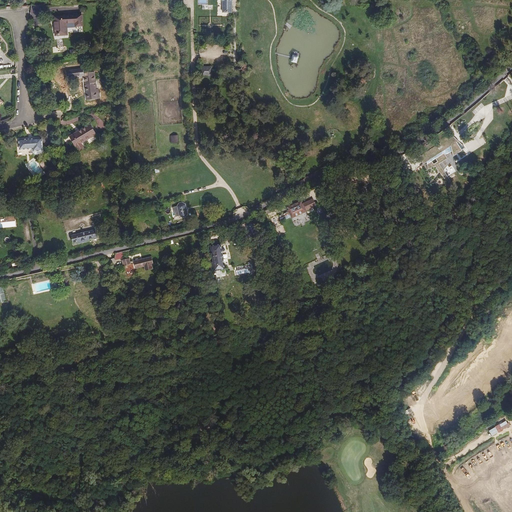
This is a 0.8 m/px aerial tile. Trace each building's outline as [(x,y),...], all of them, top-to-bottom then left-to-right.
[(229,14),(229,0),(219,0),(219,13),(229,14)] [(58,34),(70,33),(69,22),(79,22),(79,25),(86,25),(85,14),(57,15),(58,34)] [(85,77),(88,101),(102,100),(100,89),(96,89),(94,72),(84,73),(85,77)] [(71,137),(78,147),(83,144),(98,134),(91,124),(71,137)] [(176,142),(175,134),(168,133),(169,141),(176,142)] [(44,139),(21,141),(21,150),(34,149),(34,153),(45,152),(44,139)] [(83,144),(78,147),(82,152),(87,149),(83,144)] [(457,174),(443,154),(431,161),(431,160),(425,164),(428,169),(436,164),(447,181),(457,174)] [(426,177),(419,178),(418,185),(422,189),(428,187),(430,181),(426,177)] [(302,200),(287,206),(292,217),(306,211),(302,200)] [(187,216),(183,202),(175,204),(179,219),(187,216)] [(97,238),(94,230),(70,236),(72,244),(76,243),(77,245),(90,242),(89,240),(97,238)] [(221,244),(211,245),(213,262),(212,262),(213,266),(214,266),(215,270),(216,270),(224,269),(225,268),(221,244)] [(151,256),(134,261),(135,268),(137,267),(138,271),(146,269),(145,266),(153,264),(151,256)] [(234,267),(236,276),(254,272),(252,264),(234,267)] [(332,273),(319,279),(321,284),(334,278),(332,273)] [(506,421),(488,430),(491,436),(509,427),(506,421)]
